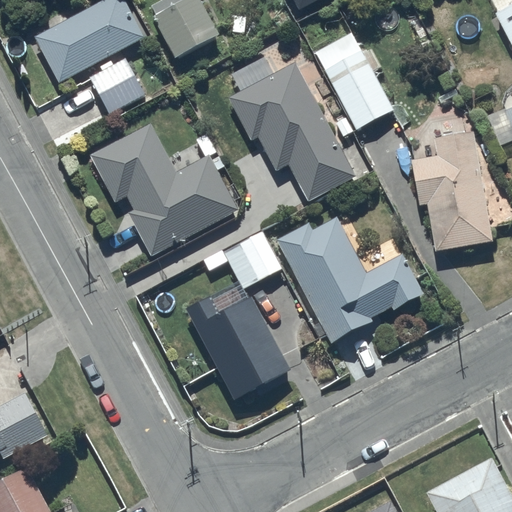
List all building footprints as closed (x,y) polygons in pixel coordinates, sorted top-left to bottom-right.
[(104,0),(35,36),(60,81),(144,37),(124,0),(104,0)] [(160,18),(157,20),(176,55),(218,33),(199,0),(161,0),(153,5),(160,18)] [(511,3),(496,12),(511,42),(511,3)] [(352,32),(316,51),(349,115),(337,122),(344,136),(394,110),(374,72),(382,67),(371,47),(362,52),(352,32)] [(125,57),(90,77),(111,112),(145,92),(125,57)] [(356,175),(295,61),(229,96),(252,139),(258,136),(277,170),(289,163),(308,200),(356,175)] [(176,172),(151,123),(91,154),(116,202),(127,196),(134,209),(129,212),(150,253),(238,208),(218,169),(225,165),(220,155),(212,159),(210,154),(176,172)] [(494,240),(473,130),(434,138),(436,144),(413,148),(415,158),(412,159),(420,205),(427,203),(436,251),(494,240)] [(308,222),(277,239),(333,342),(373,320),(371,316),(391,305),(393,309),(423,293),(402,253),(367,272),(337,216),(312,229),(308,222)] [(224,253),(243,287),(281,268),(263,230),(251,236),(253,239),(224,253)] [(210,295),(186,308),(236,398),(290,368),(250,296),(220,312),(210,295)] [(25,391),(0,404),(0,450),(4,457),(48,433),(25,391)] [(511,511),(511,492),(492,456),(426,491),(437,511),(511,511)] [(52,511),(27,466),(0,480),(0,511),(52,511)]
